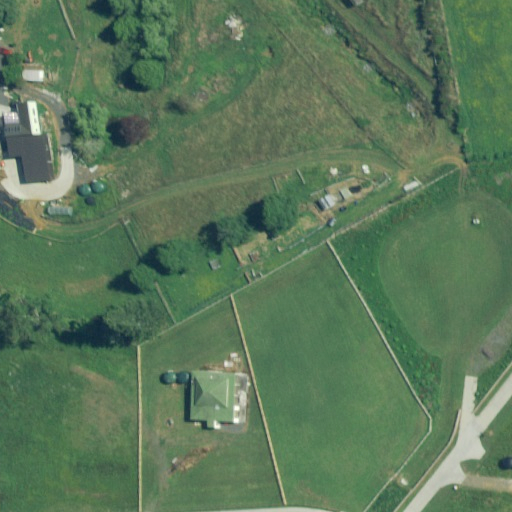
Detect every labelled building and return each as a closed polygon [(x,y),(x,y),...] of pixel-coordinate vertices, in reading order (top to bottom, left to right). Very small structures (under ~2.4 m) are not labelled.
[(41,133),(38,101),(27,102),(28,121),(10,123),(11,136),(41,133)] [(52,139),(41,140),(42,158),(54,157),(52,139)] [(50,182),(49,171),(33,172),(33,183),(50,182)] [(25,331),(0,318),(0,340),(16,349),(25,331)] [(140,347),(94,333),(88,352),(134,366),(140,347)] [(243,373),(203,370),(200,418),(214,419),(214,426),(223,427),(223,419),(239,420),(243,373)] [(132,460),(75,453),(71,483),(129,490),(132,460)]
